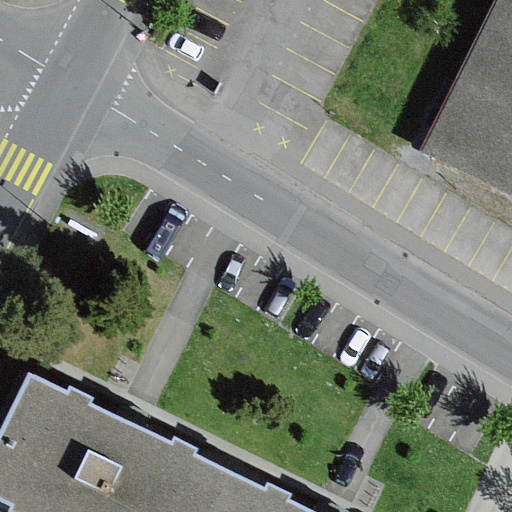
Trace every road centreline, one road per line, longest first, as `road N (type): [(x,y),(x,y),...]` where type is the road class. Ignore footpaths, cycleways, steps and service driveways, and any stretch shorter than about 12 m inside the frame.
road 1 (residential): [(70,84),(511,350)]
road 2 (residential): [(0,206),(70,84)]
